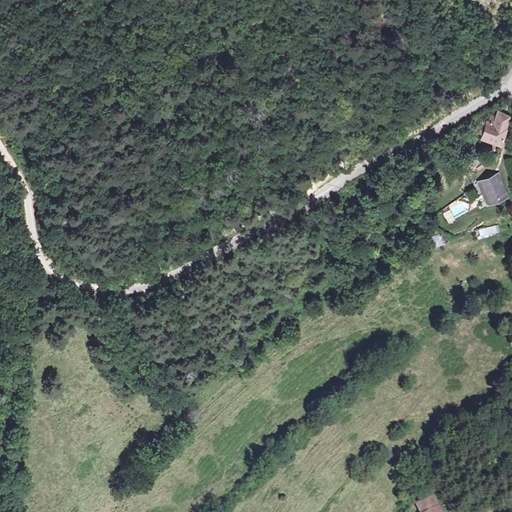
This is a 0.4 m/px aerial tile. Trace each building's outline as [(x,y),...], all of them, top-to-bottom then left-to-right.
[(492,144),(509,121),(500,114),(491,124),(487,121),(478,134),(492,144)] [(508,197),(499,176),(479,184),(488,205),(508,197)] [(498,224),(478,230),(481,238),(501,233),(498,224)] [(443,234),(433,235),(434,246),(444,245),(443,234)] [(441,511),(434,495),(411,505),(414,511),(441,511)]
